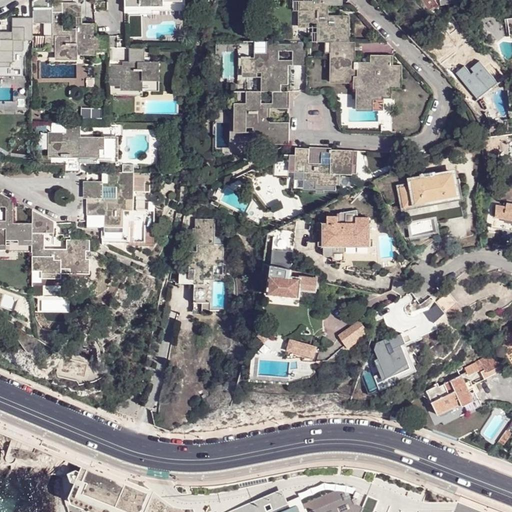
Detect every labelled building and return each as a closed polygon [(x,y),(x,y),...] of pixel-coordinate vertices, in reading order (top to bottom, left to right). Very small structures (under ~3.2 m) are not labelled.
[(32,20),(32,26),(48,26),(48,10),(48,5),(48,0),(39,0),(32,4),(32,20)] [(332,43),(351,44),(351,18),(330,17),(329,6),(344,7),(343,0),(314,0),(315,3),(300,3),(300,12),(301,29),(311,29),(310,25),(315,25),(319,25),(319,29),(319,32),(319,43),(325,43),(332,43)] [(433,0),(422,0),(430,10),(437,5),(433,0)] [(48,5),(48,10),(51,10),(51,15),(62,15),(62,6),(48,5)] [(76,6),(62,6),(62,15),(62,20),(76,19),(76,8),(76,6)] [(51,15),(52,26),(52,38),(45,38),(45,51),(45,54),(54,55),(54,62),(76,62),(76,57),(95,58),(95,54),(107,54),(108,38),(95,38),(95,26),(81,26),(75,26),(76,31),(68,32),(68,34),(62,34),(62,20),(62,15),(51,15)] [(140,15),(125,15),(125,36),(140,36),(140,15)] [(0,68),(10,69),(10,64),(13,64),(12,43),(32,43),(32,39),(32,26),(32,20),(12,20),(11,35),(0,34),(0,68)] [(406,33),(418,44),(425,38),(415,25),(406,33)] [(361,110),(371,110),(371,112),(382,112),(383,100),(392,101),(393,89),(401,90),(402,66),(393,66),(393,57),(372,56),(371,64),(355,63),(355,44),(351,44),(332,43),(331,53),(330,54),(330,60),(333,61),(333,78),(339,78),(339,82),(354,83),(353,90),(362,91),(361,110)] [(241,75),(260,76),(260,94),(272,94),(283,94),(282,86),(287,85),(287,67),(273,67),(274,63),(275,64),(276,54),(290,54),(290,63),(304,63),(305,44),(266,44),(265,55),(255,55),(255,59),(251,58),(251,57),(242,57),(241,75)] [(255,55),(265,55),(266,44),(255,44),(255,55)] [(130,49),(129,63),(143,63),(144,49),(130,49)] [(109,67),(110,85),(120,86),(120,88),(142,88),(142,82),(158,82),(159,64),(150,64),(143,63),(129,63),(129,68),(109,67)] [(237,104),(237,142),(254,143),(273,143),(289,144),(290,124),(268,124),(268,104),(260,104),(260,94),(245,93),(244,104),(237,104)] [(272,109),(287,109),(287,94),(283,94),(272,94),(272,109)] [(479,113),(493,102),(487,94),(473,105),(479,113)] [(132,125),(122,125),(122,133),(132,133),(132,125)] [(50,135),(50,156),(60,157),(60,158),(64,159),(64,172),(79,172),(79,156),(87,157),(87,160),(113,161),(113,154),(110,154),(111,144),(114,144),(114,139),(79,138),(78,126),(65,126),(64,135),(50,135)] [(322,151),(331,152),(331,149),(310,147),(309,151),(309,164),(321,164),(322,151)] [(315,187),(340,189),(341,176),(351,177),(353,153),(331,152),(322,151),(321,164),(309,164),(309,151),(296,150),(296,155),(294,171),(294,174),(305,176),(305,182),(316,183),(315,187)] [(412,204),(458,196),(456,184),(455,179),(454,172),(436,175),(436,173),(435,171),(420,174),(420,175),(420,178),(410,180),(410,185),(399,187),(403,206),(412,204)] [(124,229),(125,212),(134,213),(134,176),(123,175),(108,175),(108,187),(116,187),(116,201),(102,201),(102,186),(88,185),(89,217),(105,218),(105,228),(124,229)] [(399,187),(396,185),(402,211),(411,208),(412,204),(403,206),(399,187)] [(6,244),(32,245),(32,225),(13,224),(13,203),(0,196),(0,210),(5,210),(5,224),(0,223),(0,242),(6,243),(6,244)] [(463,216),(459,198),(434,203),(437,221),(463,216)] [(511,203),(507,202),(506,206),(496,204),(496,217),(511,219),(511,203)] [(355,217),(357,216),(356,209),(337,213),(338,215),(338,222),(355,222),(355,217)] [(53,224),(31,213),(32,225),(32,245),(32,256),(32,272),(40,273),(40,277),(60,277),(60,270),(69,271),(69,275),(78,275),(78,274),(89,274),(89,261),(85,261),(85,252),(90,251),(90,242),(66,242),(66,252),(44,251),(44,235),(53,234),(53,224)] [(322,223),(322,241),(370,242),(370,217),(357,216),(355,217),(355,222),(338,222),(338,215),(327,215),(327,223),(322,223)] [(511,219),(496,217),(495,228),(500,228),(511,230),(511,219)] [(204,244),(222,245),(222,220),(203,219),(202,228),(200,228),(200,244),(204,244)] [(0,242),(0,256),(32,256),(32,245),(6,244),(6,243),(0,242)] [(208,260),(209,251),(204,251),(200,251),(200,244),(197,244),(197,250),(197,259),(208,260)] [(230,265),(230,245),(222,245),(204,244),(204,251),(209,251),(208,260),(197,259),(197,266),(197,278),(212,279),(212,273),(221,274),(221,265),(230,265)] [(344,246),(323,245),(323,253),(324,255),(333,255),(333,252),(344,252),(344,246)] [(291,268),(293,251),(272,249),(272,265),(291,268)] [(333,252),(333,255),(333,260),(344,260),(344,252),(333,252)] [(290,276),(291,268),(272,265),(271,274),(290,276)] [(197,278),(197,266),(187,266),(187,283),(197,283),(197,278)] [(268,294),(299,297),(300,289),(316,291),(316,288),(317,283),(317,278),(299,276),(299,277),(290,276),(271,274),(268,294)] [(216,279),(212,279),(212,284),(202,283),(202,288),(202,302),(216,302),(216,279)] [(445,312),(456,303),(448,293),(436,302),(445,312)] [(360,320),(339,335),(348,348),(349,348),(369,333),(360,320)] [(511,324),(504,328),(503,339),(505,338),(505,343),(511,340),(511,324)] [(261,332),(258,336),(265,342),(269,338),(261,332)] [(408,359),(398,334),(372,345),(377,356),(382,366),(383,370),(387,380),(412,368),(408,359)] [(287,350),(313,356),(317,344),(291,337),(287,350)] [(489,376),(507,367),(493,353),(477,361),(481,366),(484,370),(489,376)] [(382,366),(377,356),(366,361),(371,371),(382,366)] [(468,376),(479,370),(478,367),(476,362),(464,368),(468,376)] [(484,379),(489,376),(484,370),(480,372),(484,379)] [(461,375),(445,383),(449,393),(432,402),(438,415),(450,409),(451,410),(457,407),(456,406),(461,404),(463,406),(474,401),(467,388),(461,375)] [(68,479),(62,493),(64,500),(72,503),(94,511),(451,511),(452,511),(454,505),(457,500),(426,488),(388,473),(372,468),(349,465),(339,464),(332,464),(325,464),(319,465),(312,465),(307,466),(298,467),(292,468),(285,469),(232,479),(233,483),(209,488),(193,488),(171,491),(139,491),(136,491),(122,486),(114,482),(109,477),(74,463),(72,467),(68,466),(60,469),(63,477),(68,479)]
